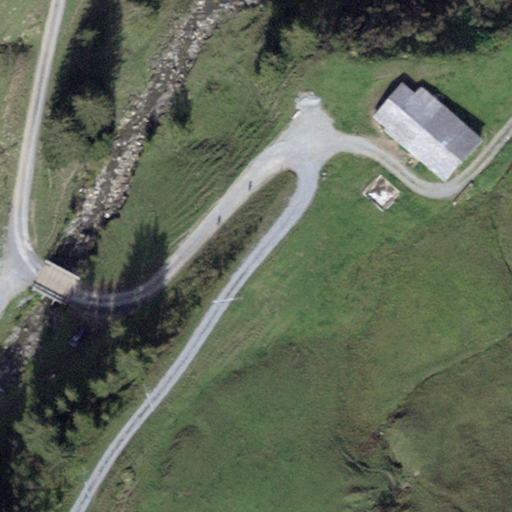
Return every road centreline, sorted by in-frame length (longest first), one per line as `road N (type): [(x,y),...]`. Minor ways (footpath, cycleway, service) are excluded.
road 1 (track): [(76,511),(298,204),(309,174),(300,157)]
road 2 (track): [(300,157),(284,155),(261,169),(166,272),(136,293),(84,295),(26,257)]
road 3 (track): [(26,257),(20,195),(60,0)]
road 4 (track): [(511,125),(460,181),(438,191),(344,141),(322,142),(300,157)]
